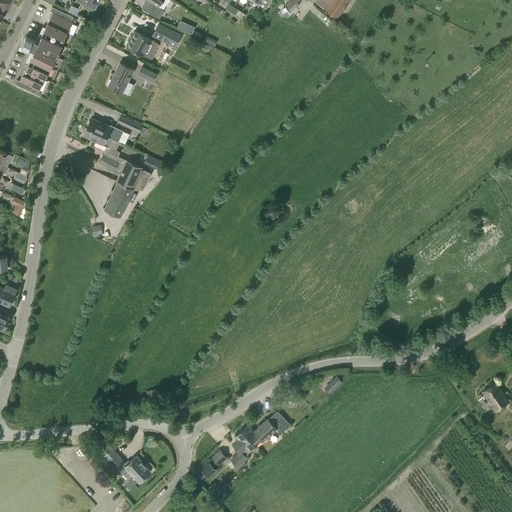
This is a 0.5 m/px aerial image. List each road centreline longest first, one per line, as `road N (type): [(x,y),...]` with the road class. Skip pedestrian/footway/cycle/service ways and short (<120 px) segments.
road 1 (unclassified): [(13,354),(41,181),(64,111),(119,0)]
road 2 (tertiary): [(180,442),(297,371),(442,347),(511,300)]
road 3 (residential): [(180,442),(147,424),(0,437)]
